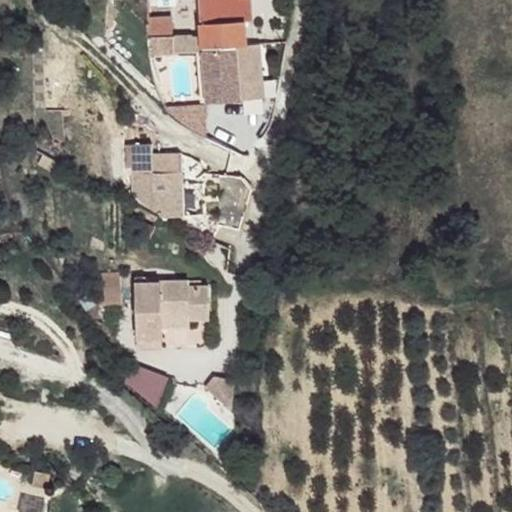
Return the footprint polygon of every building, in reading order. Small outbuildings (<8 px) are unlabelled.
[(230,0),(191,0),(194,34),(196,46),(196,47),(196,48),(201,99),(236,95),(231,42),(240,41),(237,16),(232,17),(230,0)] [(196,46),(194,34),(185,34),(185,33),(167,34),(167,51),(196,48),(196,47),(196,46)] [(167,51),(167,34),(141,36),(144,53),(167,51)] [(202,103),(161,106),(172,119),(184,126),(202,134),(202,103)] [(152,155),(128,157),(129,181),(134,180),(136,207),(165,226),(185,226),(182,165),(154,167),(152,155)] [(118,271),(97,273),(99,302),(119,301),(118,271)] [(184,296),(137,295),(134,346),(164,351),(163,339),(163,327),(185,329),(184,296)] [(209,298),(184,296),(185,329),(209,329),(209,298)] [(185,329),(163,327),(163,339),(185,338),(185,329)] [(164,351),(134,346),(135,359),(163,362),(164,351)]
